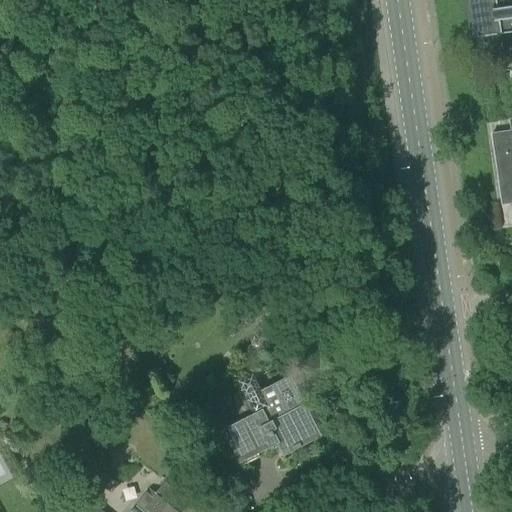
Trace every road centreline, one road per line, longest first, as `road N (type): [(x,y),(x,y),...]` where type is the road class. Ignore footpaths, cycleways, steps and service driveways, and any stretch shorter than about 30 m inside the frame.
road 1 (track): [(404,495),(376,366),(261,245),(122,320),(68,328),(0,317)]
road 2 (tertiary): [(465,463),(398,0)]
